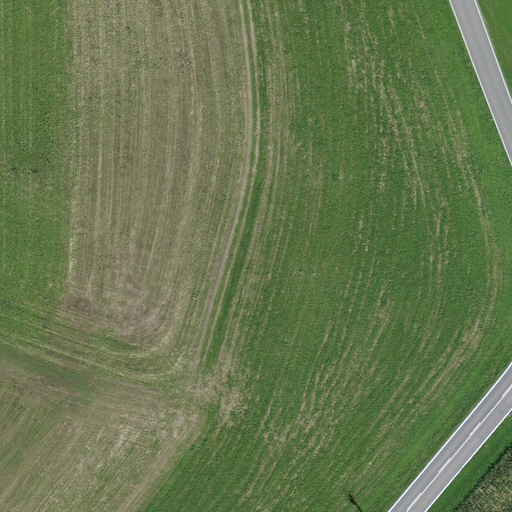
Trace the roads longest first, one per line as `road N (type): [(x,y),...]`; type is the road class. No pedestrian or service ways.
road 1 (tertiary): [(511,386),(407,511)]
road 2 (unclassified): [(463,0),(511,130)]
